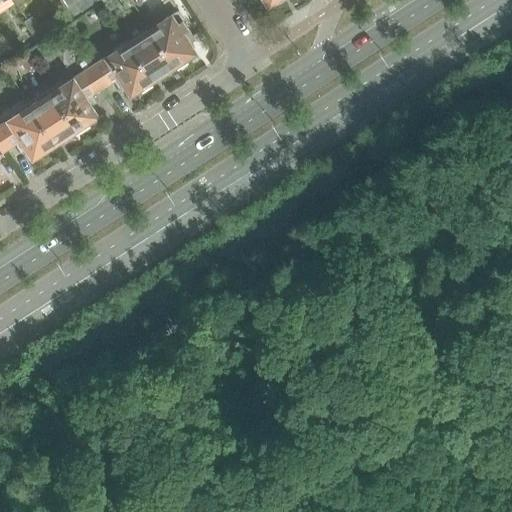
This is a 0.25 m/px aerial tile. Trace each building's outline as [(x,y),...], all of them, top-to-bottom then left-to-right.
[(75,0),(74,1),(81,10),(88,6),(84,0),(75,0)] [(73,2),(67,5),(73,15),(81,10),(74,1),(73,2)] [(194,39),(182,20),(176,11),(150,28),(173,65),(192,53),(193,49),(189,42),(194,39)] [(45,35),(33,16),(27,19),(41,38),(45,35)] [(41,38),(27,19),(23,22),(35,41),(41,38)] [(173,65),(150,28),(127,42),(151,79),(160,73),(164,73),(170,69),(172,65),(172,66),(173,65)] [(151,79),(127,42),(88,67),(102,87),(111,81),(112,82),(114,80),(118,88),(124,84),(128,90),(133,91),(151,79)] [(96,102),(92,95),(93,94),(93,93),(102,87),(88,67),(51,91),(75,128),(94,116),(95,112),(91,106),(96,102)] [(75,128),(51,91),(29,105),(53,143),(62,137),(62,136),(66,136),(72,132),(73,129),(74,129),(75,128)] [(53,143),(29,105),(0,123),(0,144),(4,150),(13,144),(14,145),(16,144),(20,151),(26,147),(30,154),(34,155),(53,143)]
